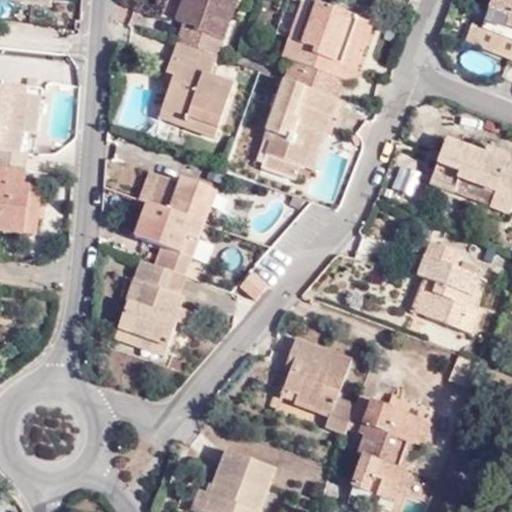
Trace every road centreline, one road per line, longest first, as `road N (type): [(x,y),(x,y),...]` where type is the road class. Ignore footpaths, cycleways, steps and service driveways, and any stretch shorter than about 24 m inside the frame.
road 1 (residential): [(405,73),(350,213),(184,403),(97,434)]
road 2 (residential): [(65,385),(84,260),(101,0)]
